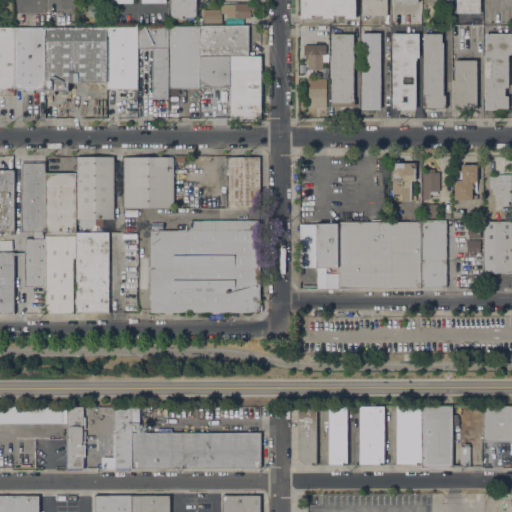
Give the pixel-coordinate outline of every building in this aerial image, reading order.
[(171,0),(195,0),(195,15),(194,15),(194,17),(185,17),(185,15),(182,15),(182,17),(173,17),(173,15),(171,15),(171,0)] [(345,18),(345,15),(333,15),(333,17),(322,17),(322,15),(311,15),(311,18),(301,18),(301,0),(355,0),(355,18),(345,18)] [(362,0),(387,0),(387,15),(362,15),(362,0)] [(456,0),(480,0),(480,12),(456,12),(456,0)] [(88,16),(88,3),(103,2),(103,16),(88,16)] [(254,3),(254,14),(250,14),(250,18),(226,17),(226,13),(219,13),(219,4),(234,4),(234,3),(254,3)] [(202,23),(202,9),(219,9),(219,14),(221,14),(221,23),(202,23)] [(137,27),(140,27),(140,25),(168,25),(168,26),(168,88),(168,98),(152,98),(152,48),(137,48),(137,27)] [(249,56),(229,56),(199,56),(199,26),(199,25),(248,26),(248,33),(250,33),(250,39),(249,39),(249,56)] [(168,88),(168,26),(199,26),(199,56),(199,86),(199,88),(168,88)] [(0,88),(0,27),(14,27),(14,88),(0,88)] [(14,27),(45,27),(45,88),(33,89),(33,93),(26,93),(26,88),(14,88),(14,27)] [(106,82),(68,82),(68,90),(55,90),(55,94),(45,94),(45,88),(45,27),(106,27),(106,82)] [(137,27),(137,48),(137,88),(106,88),(106,82),(106,27),(137,27)] [(361,32),(380,32),(381,109),(361,109),(361,32)] [(392,33),(419,33),(419,57),(416,57),(416,60),(415,60),(416,109),(397,109),(397,108),(392,108),(392,33)] [(423,33),(442,33),(442,42),(443,42),(443,94),(445,94),(445,108),(424,108),(424,94),(423,94),(423,33)] [(484,33),(511,33),(511,54),(508,54),(508,87),(504,87),(504,96),(508,96),(508,108),(503,108),(503,109),(484,109),(484,33)] [(331,34),(354,34),(353,55),(354,55),(354,62),(353,99),(354,99),(354,106),(331,106),(331,34)] [(306,63),(306,58),(308,58),(308,54),(303,54),(303,44),(325,43),(326,54),(328,54),(328,62),(322,62),(322,69),(308,69),(308,63),(306,63)] [(199,56),(229,56),(230,86),(199,86),(199,56)] [(260,56),(261,118),(230,118),(230,86),(229,56),(249,56),(260,56)] [(454,60),(476,60),(476,109),(454,109),(454,60)] [(326,107),(308,107),(308,88),(306,88),(307,78),(326,78),(326,107)] [(108,220),(109,221),(109,227),(103,227),(103,226),(95,226),(95,227),(79,227),(79,218),(75,218),(76,172),(76,156),(114,157),(113,218),(108,218),(108,220)] [(228,164),(225,164),(225,158),(228,158),(228,156),(259,156),(259,206),(228,206),(228,164)] [(123,157),(173,157),(173,207),(123,207),(123,157)] [(22,230),(22,169),(21,169),(21,162),(45,162),(45,172),(45,230),(22,230)] [(392,162),(415,162),(415,180),(411,180),(411,195),(416,195),(416,199),(411,199),(411,201),(392,201),(392,162)] [(461,164),(477,164),(477,181),(475,181),(475,182),(472,182),(472,185),(473,185),(473,187),(472,187),(472,194),(477,194),(477,199),(454,199),(454,180),(461,180),(461,179),(459,179),(459,172),(461,172),(461,164)] [(422,172),(426,172),(426,169),(434,169),(434,172),(439,172),(439,191),(437,191),(437,194),(430,194),(430,199),(427,199),(427,200),(422,200),(422,172)] [(0,170),(14,170),(14,231),(0,231),(0,170)] [(45,172),(76,172),(75,218),(76,232),(76,234),(45,234),(45,230),(45,172)] [(511,200),(508,201),(508,205),(496,205),(496,197),(494,197),(494,194),(492,194),(491,188),(489,188),(489,176),(497,176),(497,174),(511,174),(511,200)] [(437,204),(437,208),(439,208),(439,213),(437,213),(437,217),(423,217),(424,203),(437,204)] [(260,220),(260,312),(150,312),(150,230),(189,230),(189,220),(260,220)] [(421,221),(421,220),(445,220),(446,286),(421,287),(421,221)] [(421,287),(420,287),(420,286),(316,288),(316,267),(300,267),(299,224),(338,223),(337,222),(421,221),(421,287)] [(467,221),(481,221),(480,252),(474,252),(474,255),(469,255),(469,252),(466,252),(466,239),(469,239),(469,234),(467,234),(467,221)] [(511,272),(483,272),(483,221),(511,221),(511,272)] [(76,232),(108,232),(108,312),(76,312),(76,258),(75,236),(76,234),(76,232)] [(45,236),(75,236),(76,258),(73,258),(73,313),(45,313),(45,286),(45,238),(45,236)] [(24,238),(45,238),(45,286),(25,286),(24,238)] [(14,241),(13,251),(0,250),(1,240),(14,241)] [(0,252),(14,252),(14,313),(0,313),(0,252)] [(83,407),(83,468),(82,468),(82,469),(68,469),(68,468),(66,468),(66,407),(66,406),(83,406),(83,407)] [(359,406),(383,406),(384,462),(379,462),(379,464),(359,464),(359,406)] [(421,461),(416,461),(416,464),(396,464),(396,406),(421,406),(421,461)] [(421,406),(451,406),(452,467),(421,467),(421,461),(421,406)] [(511,441),(483,441),(483,406),(511,406),(511,441)] [(131,468),(115,468),(115,407),(131,407),(131,433),(131,468)] [(298,407),(316,407),(316,462),(311,462),(311,464),(304,464),(298,459),(298,407)] [(328,407),(347,407),(347,462),(342,462),(342,464),(328,464),(328,407)] [(260,432),(260,467),(131,468),(131,433),(260,432)] [(469,465),(460,466),(459,446),(469,446),(469,465)] [(0,511),(0,495),(38,495),(38,511),(0,511)] [(94,511),(94,495),(131,495),(131,511),(94,511)] [(131,511),(131,495),(169,495),(169,511),(131,511)] [(221,511),(221,495),(260,495),(260,511),(221,511)]
